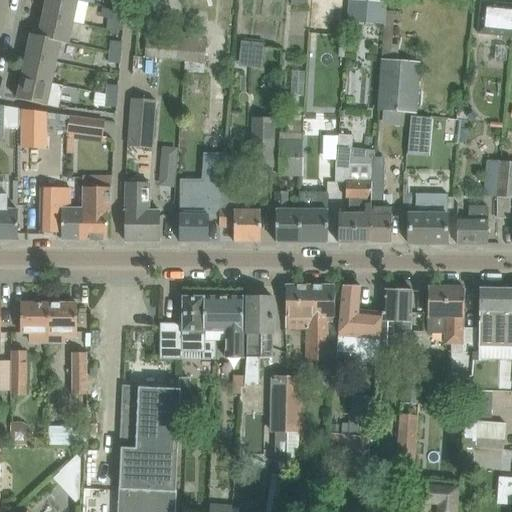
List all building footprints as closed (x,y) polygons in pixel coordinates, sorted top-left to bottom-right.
[(73,0),(46,0),(43,15),(73,22),(77,1),(73,0)] [(114,0),(113,9),(125,10),(125,0),(114,0)] [(349,0),(347,23),(383,26),(385,0),(349,0)] [(511,4),(481,2),(478,34),(511,37),(511,4)] [(125,10),(113,9),(112,19),(124,20),(125,10)] [(31,34),(31,35),(68,44),(73,22),(43,15),(38,36),(31,34)] [(31,35),(26,57),(56,63),(60,43),(68,44),(31,35)] [(205,40),(148,35),(146,58),(185,62),(184,72),(202,73),(205,40)] [(111,41),(110,52),(121,53),(122,42),(111,41)] [(241,42),(238,67),(260,69),(263,44),(241,42)] [(121,53),(110,52),(109,63),(120,64),(121,53)] [(26,57),(21,78),(51,84),(56,63),(26,57)] [(421,63),(381,59),(376,110),(416,114),(421,63)] [(51,84),(21,78),(17,100),(36,104),(47,106),(58,108),(63,87),(51,84)] [(107,85),(106,96),(117,97),(118,86),(107,85)] [(117,97),(106,96),(105,106),(116,107),(117,97)] [(132,99),(128,147),(153,149),(157,101),(132,99)] [(19,109),(2,107),(3,131),(19,130),(19,109)] [(46,131),(67,132),(69,117),(22,110),(22,148),(46,149),(46,131)] [(297,132),(297,176),(317,176),(318,115),(302,114),(302,116),(298,116),(297,132)] [(430,118),(411,116),(407,154),(426,156),(430,118)] [(67,132),(102,137),(104,122),(69,117),(67,132)] [(274,118),(253,118),(252,167),(273,167),(274,118)] [(444,145),(459,146),(461,121),(446,119),(444,145)] [(279,140),(278,176),(297,176),(297,132),(280,132),(280,140),(279,140)] [(338,243),(369,244),(370,186),(372,169),(372,165),(351,165),(351,137),(337,137),(334,165),(334,183),(346,183),(346,199),(349,199),(349,215),(338,215),(338,243)] [(160,169),(176,170),(177,151),(161,150),(160,169)] [(179,222),(179,242),(208,242),(209,212),(220,212),(221,210),(222,194),(226,155),(206,155),(203,195),(180,195),(179,216),(179,222)] [(487,160),(484,196),(497,198),(501,161),(487,160)] [(497,198),(497,219),(510,219),(510,199),(511,198),(511,162),(501,161),(497,198)] [(418,167),(419,185),(435,185),(435,166),(418,167)] [(370,186),(369,244),(391,244),(391,208),(382,208),(383,169),(372,169),(370,186)] [(124,242),(160,242),(160,212),(150,212),(150,184),(138,184),(126,183),(125,211),(124,211),(124,242)] [(82,209),(81,241),(107,241),(107,210),(111,210),(111,188),(84,188),(83,209),(82,209)] [(61,241),(81,241),(82,209),(69,209),(69,190),(39,189),(39,233),(61,233),(61,241)] [(275,243),(299,243),(299,210),(287,210),(287,192),(276,192),(275,243)] [(299,210),(299,243),(327,243),(328,193),(299,192),(299,210)] [(0,240),(18,240),(18,210),(7,210),(7,195),(0,194),(0,240)] [(221,210),(220,212),(220,229),(234,229),(234,243),(260,243),(260,211),(248,211),(248,194),(234,194),(222,194),(221,210)] [(408,244),(447,245),(447,215),(432,215),(432,205),(416,205),(416,215),(408,215),(408,244)] [(457,218),(457,225),(457,245),(488,245),(488,207),(468,207),(468,218),(457,218)] [(360,286),(343,285),(337,353),(356,355),(356,358),(378,360),(381,322),(382,313),(358,311),(360,286)] [(285,306),(285,318),(284,329),(308,330),(307,346),(327,346),(327,323),(332,323),(332,318),(334,318),(334,306),(335,286),(297,286),(286,286),(285,306)] [(382,313),(381,322),(382,322),(382,346),(393,347),(410,347),(412,310),(412,290),(398,290),(397,287),(389,287),(387,290),(384,290),(384,313),(382,313)] [(451,377),(470,377),(472,377),(474,353),(462,353),(463,344),(463,317),(464,317),(464,308),(464,288),(428,287),(428,307),(428,334),(445,334),(445,344),(451,344),(451,377)] [(511,288),(479,288),(479,323),(480,348),(511,348),(511,288)] [(204,331),(204,297),(182,297),(182,332),(161,332),(161,359),(182,359),(182,352),(202,352),(202,359),(214,359),(214,341),(204,341),(204,331)] [(204,331),(225,331),(226,331),(226,357),(243,357),(243,331),(243,318),(243,297),(204,297),(204,331)] [(259,359),(273,359),(273,334),(273,298),(247,298),(247,359),(246,368),(245,387),(259,387),(259,359)] [(29,344),(48,345),(49,304),(21,304),(20,333),(30,333),(29,344)] [(77,304),(49,304),(48,345),(62,345),(62,338),(77,338),(77,333),(77,304)] [(11,361),(11,391),(11,396),(26,396),(27,351),(12,351),(11,361)] [(72,395),(87,395),(87,353),(72,353),(72,395)] [(422,357),(410,356),(406,356),(403,403),(419,405),(422,357)] [(335,367),(336,359),(320,358),(318,386),(334,387),(335,367)] [(242,377),(234,376),(233,394),(241,395),(242,377)] [(287,433),(288,379),(273,379),(272,433),(273,433),(273,461),(275,461),(275,470),(287,471),(287,433)] [(301,380),(288,379),(287,433),(300,433),(301,380)] [(174,511),(179,422),(180,402),(188,403),(189,391),(124,388),(119,490),(84,488),(82,511),(174,511)] [(490,393),(469,393),(468,406),(490,407),(490,393)] [(348,436),(329,434),(327,460),(345,462),(369,464),(371,437),(373,411),(350,409),(348,436)] [(416,419),(400,418),(395,475),(411,477),(416,419)] [(503,457),(504,421),(466,420),(465,456),(503,457)] [(49,446),(87,446),(87,426),(49,426),(49,446)] [(434,488),(433,503),(439,503),(438,511),(454,511),(457,489),(434,488)] [(309,496),(307,511),(318,511),(320,497),(309,496)]
